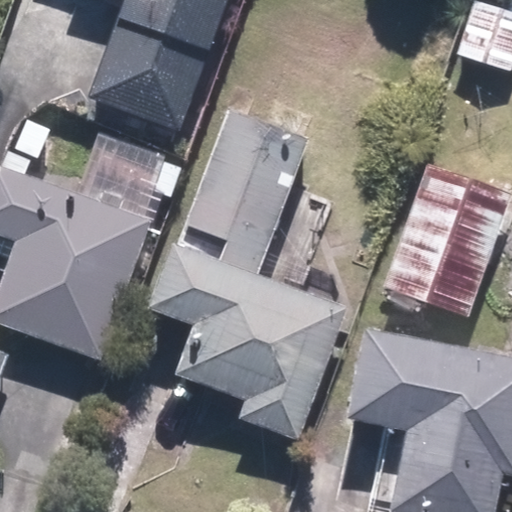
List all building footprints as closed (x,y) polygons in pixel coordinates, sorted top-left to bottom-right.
[(178,133),(224,0),(120,0),(85,101),(178,133)] [(511,8),(488,0),(474,0),(454,55),(511,76),(511,8)] [(305,137),(223,108),(172,247),(168,246),(147,304),(194,322),(174,375),(243,400),(236,418),(290,437),(338,307),(254,276),(305,137)] [(462,313),(506,197),(428,168),(384,283),(462,313)] [(0,326),(95,361),(146,222),(0,169),(0,236),(20,243),(0,297),(0,326)] [(511,470),(511,361),(359,330),(342,417),(403,430),(387,511),(490,511),(499,472),(511,474),(511,470)] [(0,401),(16,358),(0,352),(0,401)]
